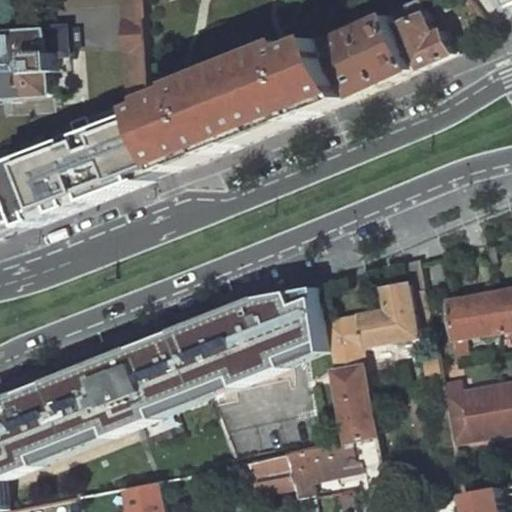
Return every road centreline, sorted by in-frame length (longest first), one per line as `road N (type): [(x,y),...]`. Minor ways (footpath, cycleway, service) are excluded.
road 1 (tertiary): [(511,77),(445,116),(230,204),(0,285)]
road 2 (tertiary): [(0,356),(451,171),(511,155)]
